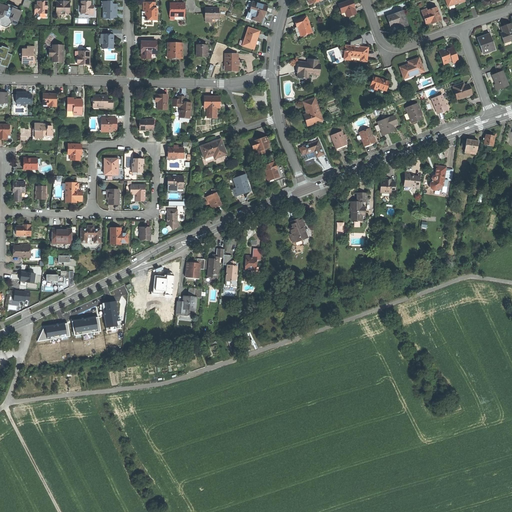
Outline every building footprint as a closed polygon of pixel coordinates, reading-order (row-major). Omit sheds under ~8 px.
[(24,0),(22,6),(29,9),(32,2),(27,0),(24,0)] [(351,0),(338,5),(341,13),(345,11),(347,17),(356,14),(354,8),(355,8),(353,5),(351,0)] [(43,1),(37,1),(37,5),(36,5),(36,11),(40,11),(40,13),(47,13),(47,1),(43,1)] [(63,1),(58,1),(58,2),(56,2),(56,14),(66,14),(66,11),(68,11),(68,14),(70,14),(70,12),(71,12),(71,5),(69,5),(69,1),(63,1)] [(86,1),(81,1),(81,13),(90,13),(90,11),(94,11),(94,5),(91,5),(91,1),(86,1)] [(107,2),(102,2),(102,3),(103,3),(103,7),(102,7),(102,8),(103,8),(105,8),(105,13),(107,13),(107,19),(109,19),(109,20),(111,20),(111,19),(114,19),(114,18),(117,18),(117,14),(118,13),(118,12),(118,7),(117,7),(117,5),(118,5),(112,4),(112,2),(107,2)] [(150,2),(144,2),(144,11),(147,11),(147,17),(146,16),(146,20),(157,20),(157,11),(155,11),(155,3),(150,2)] [(267,6),(253,2),(252,7),(250,13),(264,17),(265,11),(267,6)] [(177,4),(170,3),(170,16),(175,16),(185,17),(185,4),(177,4)] [(7,4),(5,4),(4,6),(0,5),(0,20),(0,21),(0,22),(0,23),(1,27),(6,28),(10,26),(10,25),(12,24),(16,26),(20,16),(19,16),(20,12),(17,10),(17,8),(15,7),(12,7),(11,7),(9,6),(7,4)] [(428,13),(423,14),(426,24),(431,22),(436,20),(436,23),(442,21),(437,7),(427,11),(428,13)] [(211,8),(206,8),(205,19),(212,19),(219,19),(219,8),(211,8)] [(403,11),(390,16),(392,20),(389,21),(391,26),(398,23),(401,22),(402,27),(408,25),(403,11)] [(306,17),(295,21),(297,27),(298,26),(300,31),(301,36),(311,32),(306,17)] [(511,26),(511,23),(506,25),(501,27),(503,32),(501,33),(505,43),(511,39),(511,26)] [(260,31),(249,28),(243,45),(254,49),(257,40),(260,31)] [(492,38),(490,33),(485,35),(481,37),(481,39),(478,40),(480,46),(482,45),(484,52),(490,50),(490,52),(496,50),(493,42),(491,42),(490,39),(492,38)] [(103,49),(114,49),(114,42),(114,35),(103,35),(103,49)] [(157,42),(141,42),(141,47),(141,53),(142,53),(142,58),(147,59),(147,53),(151,53),(156,54),(157,42)] [(168,43),(167,56),(174,56),(173,58),(178,59),(182,59),(182,43),(168,43)] [(58,62),(63,63),(63,45),(53,45),(52,49),(49,49),(49,56),(52,56),(52,62),(58,62)] [(197,45),(197,56),(202,57),(207,57),(207,46),(197,45)] [(0,63),(0,64),(7,68),(12,55),(8,53),(9,49),(2,46),(1,48),(0,47),(0,58),(2,59),(0,63)] [(346,46),(345,60),(350,60),(351,57),(361,58),(361,61),(367,62),(368,48),(358,47),(346,46)] [(34,56),(33,56),(33,51),(35,51),(35,47),(27,47),(27,49),(23,49),(23,53),(22,53),(22,58),(23,58),(24,63),(26,63),(29,62),(29,65),(36,63),(34,56)] [(340,60),(336,47),(327,50),(332,63),(340,60)] [(444,52),(440,53),(445,67),(450,65),(448,61),(452,60),(453,64),(458,62),(459,62),(454,47),(452,48),(448,49),(445,50),(446,51),(444,52)] [(90,51),(79,51),(79,65),(85,65),(90,65),(90,51)] [(238,54),(225,54),(225,64),(227,64),(227,70),(231,70),(237,71),(237,65),(237,61),(238,61),(238,54)] [(401,68),(405,79),(424,72),(419,58),(413,61),(409,62),(410,65),(401,68)] [(319,61),(308,60),(308,63),(299,62),(298,68),(298,72),(299,73),(298,78),(308,78),(309,74),(319,75),(320,64),(318,64),(319,61)] [(503,71),(493,75),(495,82),(496,84),(497,84),(499,89),(508,85),(503,71)] [(383,80),(374,77),(371,88),(377,90),(378,88),(386,91),(389,82),(383,80)] [(462,84),(455,87),(455,89),(455,90),(457,95),(459,99),(466,97),(473,94),(470,84),(465,86),(463,87),(462,84)] [(0,104),(4,104),(4,103),(8,103),(8,94),(4,94),(4,92),(2,92),(1,94),(0,93),(0,104)] [(22,93),(17,93),(17,94),(17,98),(17,103),(22,103),(28,103),(32,103),(32,95),(28,95),(28,93),(22,93)] [(51,94),(43,94),(43,105),(48,105),(48,107),(52,107),(57,107),(57,94),(51,94)] [(162,94),(157,94),(156,101),(158,101),(157,109),(168,109),(168,95),(162,94)] [(101,95),(94,95),(94,107),(112,107),(112,101),(109,101),(107,100),(108,95),(101,95)] [(181,96),(178,96),(178,99),(177,103),(181,104),(180,107),(179,117),(190,118),(191,103),(185,102),(185,97),(181,96)] [(220,97),(205,96),(205,107),(207,107),(209,107),(209,118),(216,118),(216,107),(216,102),(220,102),(220,97)] [(433,99),(438,113),(443,111),(448,109),(442,96),(433,99)] [(74,98),(67,98),(67,111),(73,111),(73,113),(77,114),(77,115),(82,115),(83,100),(79,100),(76,100),(76,101),(74,101),(74,98)] [(315,98),(304,102),(308,114),(304,115),(306,121),(308,126),(318,122),(317,120),(322,118),(315,98)] [(419,103),(406,108),(411,120),(412,119),(414,123),(418,121),(423,119),(421,115),(420,113),(422,112),(419,103)] [(378,121),(384,136),(387,134),(390,133),(389,133),(395,130),(392,124),(392,123),(396,121),(394,116),(390,117),(389,117),(378,121)] [(117,118),(102,118),(101,130),(113,130),(117,130),(117,123),(117,118)] [(147,131),(154,131),(154,120),(145,120),(145,121),(140,121),(140,131),(147,131)] [(44,124),(35,124),(35,132),(36,132),(36,139),(40,139),(44,139),(44,136),(47,136),(47,137),(53,137),(53,127),(49,127),(49,125),(45,125),(45,127),(43,127),(44,125),(44,124)] [(10,125),(0,125),(0,139),(1,140),(5,140),(5,135),(8,135),(10,135),(10,125)] [(370,128),(360,132),(362,136),(363,139),(362,140),(365,147),(371,144),(376,143),(370,128)] [(343,132),(332,136),(336,149),(342,147),(347,145),(346,141),(344,136),(343,132)] [(490,134),(486,134),(484,144),(493,145),(495,135),(490,134)] [(256,138),(250,140),(252,147),(253,146),(255,151),(256,150),(258,155),(265,153),(264,149),(269,148),(268,145),(269,142),(268,140),(267,137),(259,140),(259,141),(257,142),(256,141),(256,138)] [(221,139),(200,146),(205,158),(213,155),(215,159),(227,154),(224,146),(221,139)] [(473,140),(467,139),(466,147),(465,150),(476,151),(477,151),(478,140),(473,140)] [(319,140),(303,146),(306,154),(314,151),(316,157),(321,156),(324,154),(319,140)] [(81,145),(68,145),(68,154),(70,154),(70,160),(80,161),(80,155),(80,150),(81,150),(81,145)] [(183,148),(168,148),(168,153),(168,158),(183,158),(183,148)] [(24,164),(24,170),(32,170),(36,170),(37,160),(28,160),(28,158),(25,158),(24,164)] [(118,159),(104,159),(104,166),(104,175),(118,175),(118,159)] [(137,159),(134,159),(134,164),(132,164),(132,171),(143,171),(143,165),(142,165),(142,159),(137,159)] [(41,160),(38,160),(38,170),(36,170),(32,170),(32,172),(41,173),(41,160)] [(269,164),(263,166),(267,176),(268,176),(270,180),(271,180),(279,177),(277,170),(276,167),(274,162),(270,163),(269,164)] [(281,165),(276,167),(277,170),(279,177),(271,180),(272,183),(277,181),(286,178),(281,165)] [(443,191),(446,166),(437,165),(435,174),(432,174),(430,190),(443,191)] [(233,189),(235,196),(243,193),(250,191),(246,180),(247,179),(246,175),(233,179),(237,188),(233,189)] [(409,176),(406,176),(405,185),(414,185),(414,188),(420,188),(420,176),(415,176),(415,175),(413,175),(412,175),(412,176),(409,176)] [(184,176),(168,176),(168,182),(168,187),(177,187),(177,189),(183,189),(184,176)] [(26,182),(14,182),(14,188),(14,193),(15,193),(15,202),(21,202),(21,193),(25,193),(26,182)] [(388,183),(381,183),(381,191),(391,191),(391,193),(397,193),(397,183),(393,183),(388,183)] [(78,184),(77,184),(66,184),(65,200),(76,200),(76,202),(81,202),(81,197),(82,192),(78,192),(78,184)] [(145,186),(131,185),(131,195),(136,195),(139,195),(139,198),(145,198),(145,192),(145,186)] [(41,187),(37,187),(37,192),(36,192),(36,195),(37,195),(37,199),(42,199),(47,200),(47,187),(41,187)] [(118,190),(106,190),(106,199),(108,199),(108,203),(113,203),(118,204),(118,190)] [(364,192),(359,192),(359,201),(352,201),(352,211),(354,212),(354,220),(363,220),(363,215),(363,212),(367,212),(367,206),(364,206),(364,201),(368,201),(369,192),(364,192)] [(210,204),(212,209),(217,206),(221,204),(219,200),(218,196),(216,193),(212,194),(205,198),(207,202),(208,201),(210,204)] [(177,210),(168,210),(168,216),(168,223),(168,224),(169,225),(170,225),(173,230),(179,226),(177,222),(177,210)] [(290,234),(295,246),(304,243),(302,240),(308,237),(303,225),(305,225),(302,217),(296,220),(291,222),(294,227),(291,228),(293,233),(290,234)] [(17,226),(17,236),(30,236),(31,225),(24,225),(24,226),(17,226)] [(88,229),(80,229),(80,243),(100,243),(100,229),(93,229),(93,226),(90,226),(88,226),(88,229)] [(144,227),(139,227),(139,240),(149,240),(149,227),(144,227)] [(62,229),(52,229),(52,238),(53,238),(53,242),(55,244),(67,244),(67,243),(69,241),(72,241),(72,229),(62,229)] [(116,229),(111,229),(110,244),(121,245),(121,243),(127,243),(127,234),(123,234),(123,232),(121,232),(121,229),(116,229)] [(30,245),(20,245),(20,247),(18,247),(17,248),(16,246),(14,246),(14,252),(14,257),(23,257),(23,258),(26,258),(26,257),(27,257),(27,255),(30,255),(30,245)] [(246,269),(257,269),(257,260),(261,260),(262,248),(258,248),(253,248),(253,257),(246,257),(246,269)] [(213,258),(209,258),(208,277),(210,277),(215,277),(219,277),(220,257),(223,257),(223,249),(217,249),(217,254),(217,256),(213,256),(213,258)] [(185,276),(200,277),(200,268),(205,268),(205,258),(197,258),(197,261),(193,260),(193,262),(190,262),(186,262),(185,276)] [(236,262),(230,262),(230,265),(227,265),(227,279),(232,281),(237,280),(238,265),(236,265),(236,262)] [(35,274),(22,273),(21,277),(21,280),(25,281),(25,282),(34,283),(35,274)] [(194,288),(193,297),(198,297),(202,297),(203,289),(194,288)] [(20,301),(31,301),(31,290),(14,290),(14,300),(12,300),(12,305),(20,305),(20,301)] [(189,296),(184,296),(184,302),(185,302),(185,308),(197,309),(198,297),(193,297),(189,296)] [(121,327),(117,301),(102,303),(107,330),(121,327)] [(185,312),(185,308),(185,302),(184,302),(177,301),(177,312),(185,312)] [(99,317),(73,321),(75,335),(101,331),(99,317)] [(70,336),(68,323),(45,327),(38,341),(70,336)]
